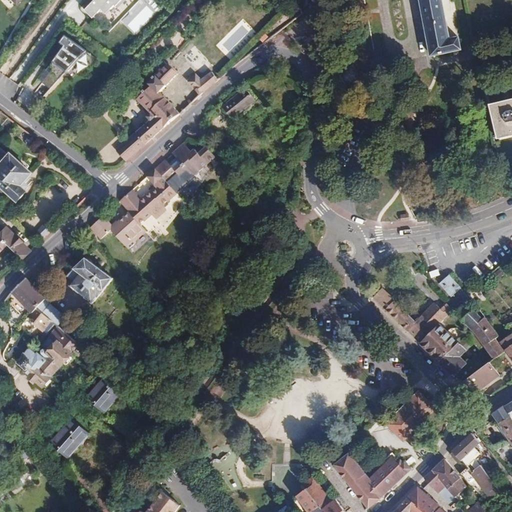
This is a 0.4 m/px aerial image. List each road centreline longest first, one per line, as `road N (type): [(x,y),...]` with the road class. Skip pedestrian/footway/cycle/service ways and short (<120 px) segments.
road 1 (tertiary): [(294,56),(267,55),(246,68),(112,187)]
road 2 (tertiary): [(339,229),(309,180),(313,92),(294,56)]
road 3 (tertiary): [(456,394),(360,303),(350,267)]
road 4 (tertiary): [(112,187),(0,295)]
road 5 (tertiary): [(511,208),(431,234),(361,241)]
road 6 (tertiary): [(378,511),(442,446),(456,394)]
road 7 (residential): [(112,187),(0,99)]
